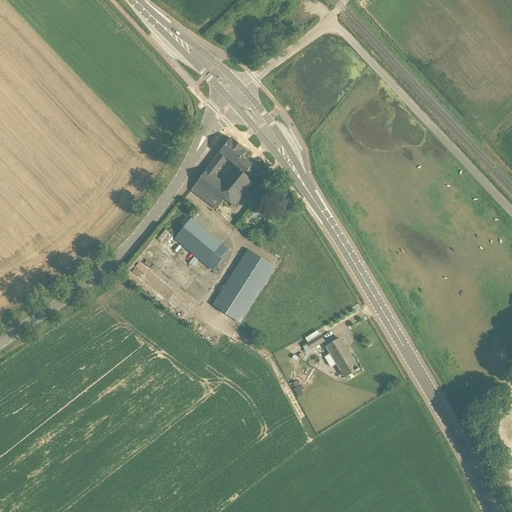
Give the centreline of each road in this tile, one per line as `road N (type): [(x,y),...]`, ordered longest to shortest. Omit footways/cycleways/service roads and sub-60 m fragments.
road 1 (tertiary): [(492,511),(311,197)]
road 2 (tertiary): [(0,343),(113,263),(191,160)]
road 3 (unclassified): [(511,214),(329,21)]
road 4 (tertiary): [(243,90),(140,7)]
road 5 (tertiary): [(311,197),(288,149),(243,90)]
road 6 (tertiary): [(140,7),(226,95)]
